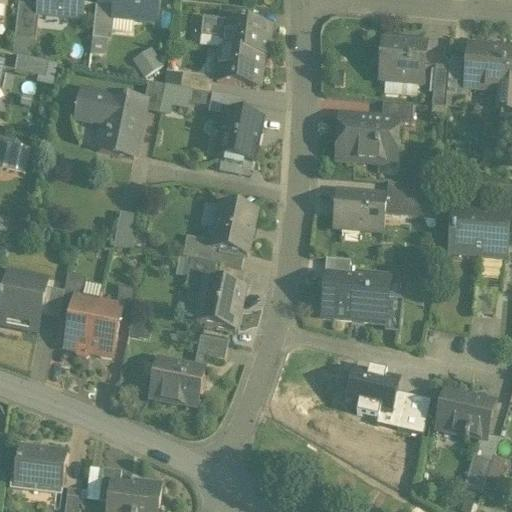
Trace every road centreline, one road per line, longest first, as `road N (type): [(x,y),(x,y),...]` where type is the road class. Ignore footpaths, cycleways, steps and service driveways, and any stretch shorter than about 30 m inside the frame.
road 1 (residential): [(230,473),(0,379)]
road 2 (residential): [(274,325),(478,368)]
road 3 (residential): [(302,0),(293,197)]
road 4 (residential): [(339,0),(511,13)]
road 5 (residential): [(274,325),(230,473)]
road 6 (residential): [(293,197),(148,166)]
road 7 (residential): [(293,197),(274,325)]
